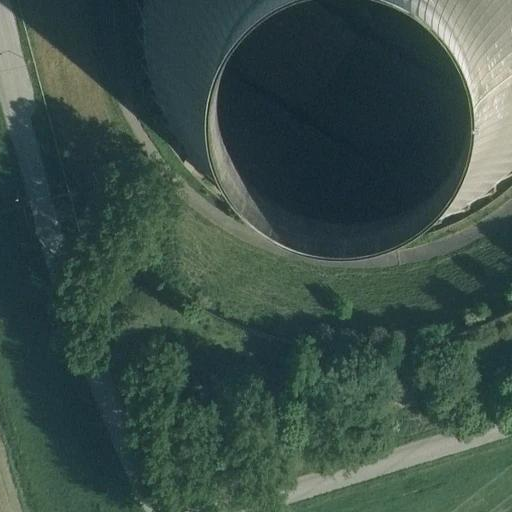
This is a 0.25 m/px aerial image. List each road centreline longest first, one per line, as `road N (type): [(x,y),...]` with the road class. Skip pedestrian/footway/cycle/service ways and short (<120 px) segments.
road 1 (unclassified): [(0,36),(76,317),(153,511)]
road 2 (unclassified): [(210,511),(511,424)]
